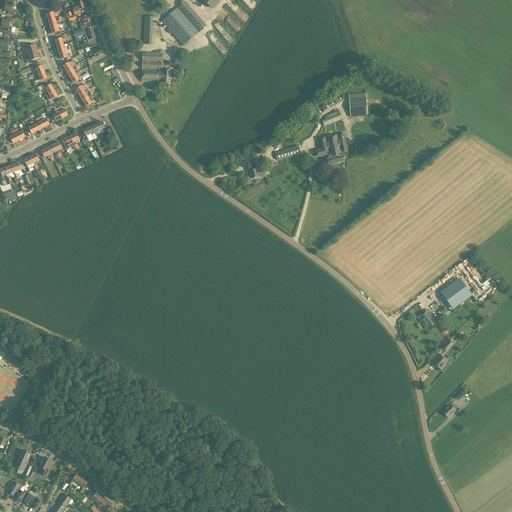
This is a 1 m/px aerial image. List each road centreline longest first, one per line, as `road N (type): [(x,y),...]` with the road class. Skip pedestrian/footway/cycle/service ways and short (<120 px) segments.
road 1 (unclassified): [(457,511),(434,467),(414,367),(394,331),(316,259),(182,165),(135,99)]
road 2 (unknown): [(294,244),(312,137),(323,109),(343,100)]
road 3 (residential): [(81,120),(37,16),(39,5),(56,0)]
